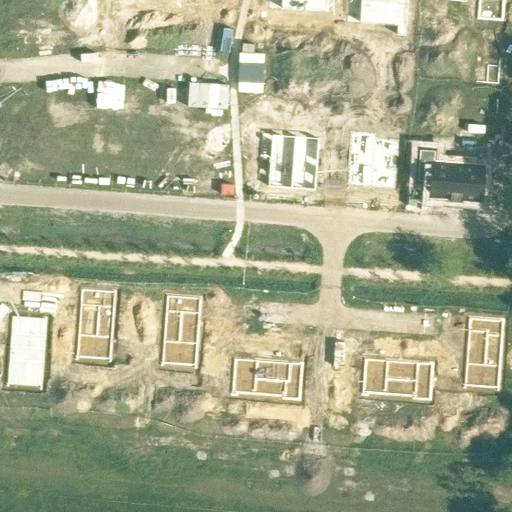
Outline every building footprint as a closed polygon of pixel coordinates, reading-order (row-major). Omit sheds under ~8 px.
[(1,0),(3,10),(11,9),(11,0),(15,0),(1,0)] [(268,0),(268,9),(303,11),(304,0),(268,0)] [(304,0),(303,11),(327,13),(328,0),(304,0)] [(357,0),(347,0),(346,23),(382,25),(383,0),(359,0),(360,0),(357,0)] [(383,0),(382,25),(396,26),(395,36),(405,37),(407,0),(383,0)] [(477,0),(476,20),(502,22),(503,0),(477,0)] [(79,22),(71,23),(72,35),(80,34),(79,22)] [(87,22),(79,22),(80,34),(88,34),(87,22)] [(134,22),(134,34),(142,34),(142,22),(134,22)] [(142,22),(142,34),(149,35),(150,23),(142,22)] [(182,25),(182,37),(189,38),(190,26),(182,25)] [(30,26),(22,27),(23,39),(31,38),(30,26)] [(37,26),(30,26),(31,38),(39,37),(37,26)] [(190,26),(189,38),(197,38),(198,26),(190,26)] [(477,63),(476,84),(485,84),(498,85),(499,64),(486,64),(477,63)] [(131,86),(130,98),(138,99),(139,87),(131,86)] [(82,87),(75,88),(76,100),(83,99),(82,87)] [(139,87),(138,99),(146,100),(147,88),(139,87)] [(75,88),(67,88),(68,100),(76,100),(75,88)] [(180,90),(179,102),(187,103),(188,91),(180,90)] [(32,91),(24,92),(25,104),(33,103),(32,91)] [(188,91),(187,103),(195,103),(196,91),(188,91)] [(24,92),(16,92),(17,104),(25,104),(24,92)] [(0,172),(20,174),(23,134),(6,132),(7,124),(0,123),(0,172)] [(106,172),(132,174),(135,134),(118,133),(119,124),(110,124),(106,172)] [(20,174),(45,175),(48,127),(40,126),(40,135),(23,134),(20,174)] [(45,175),(70,177),(73,137),(56,136),(57,128),(48,127),(45,175)] [(132,174),(157,176),(160,128),(152,127),(152,135),(135,134),(132,174)] [(157,176),(182,178),(184,138),(168,137),(168,128),(160,128),(157,176)] [(73,137),(70,177),(95,179),(99,131),(90,130),(89,138),(73,137)] [(201,139),(184,138),(182,178),(207,180),(211,131),(202,131),(201,139)] [(350,133),(346,186),(370,188),(374,139),(375,134),(350,133)] [(258,134),(257,157),(269,158),(267,188),(291,190),(294,137),(258,134)] [(294,137),(291,190),(314,191),(318,138),(294,137)] [(374,139),(370,188),(394,190),(397,141),(374,139)] [(434,151),(418,150),(416,182),(430,183),(429,198),(449,200),(448,202),(450,203),(450,200),(458,200),(458,203),(459,203),(459,201),(479,202),(480,179),(481,167),(434,163),(434,151)] [(81,291),(75,359),(110,362),(117,294),(81,291)] [(164,298),(161,365),(196,366),(199,300),(164,298)] [(11,316),(6,388),(7,388),(8,385),(39,388),(39,390),(41,390),(46,319),(11,316)] [(467,320),(463,388),(500,390),(504,322),(467,320)] [(365,360),(363,398),(429,401),(430,362),(365,360)] [(233,361),(231,399),(300,402),(301,364),(233,361)]
